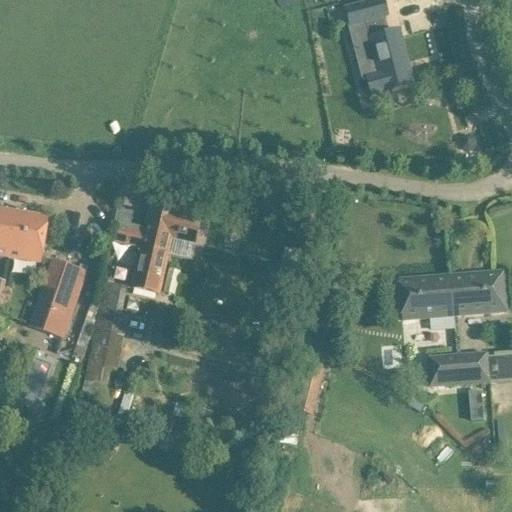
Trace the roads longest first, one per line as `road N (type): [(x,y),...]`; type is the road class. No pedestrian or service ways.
road 1 (unclassified): [(0,159),(278,170),(456,193),(511,179)]
road 2 (unclassified): [(511,131),(482,68),(468,0)]
